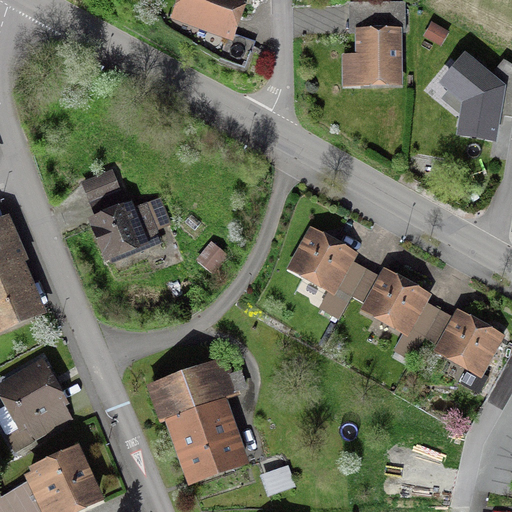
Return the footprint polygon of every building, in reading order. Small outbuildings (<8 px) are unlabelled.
[(241,0),(181,0),(175,17),(228,36),(241,0)] [(375,5),(376,34),(358,35),(359,85),(396,84),(396,34),(403,34),(403,4),(375,5)] [(453,136),(493,143),(504,86),(462,52),(438,81),(460,99),(453,136)] [(127,209),(96,222),(91,224),(106,259),(142,245),(138,236),(153,230),(143,207),(129,213),(127,209)] [(0,329),(33,315),(0,236),(0,329)] [(314,237),(311,236),(292,270),(330,291),(332,288),(349,257),(329,246),(314,237)] [(384,277),(367,308),(365,311),(404,333),(406,329),(423,298),(402,287),(390,280),(384,277)] [(458,318),(440,349),(438,352),(477,374),(496,340),(476,328),(463,321),(458,318)] [(222,365),(162,386),(196,480),(234,466),(224,439),(230,437),(228,431),(222,433),(212,405),(234,397),(232,392),(243,388),(238,374),(227,378),(222,365)] [(48,381),(40,366),(1,389),(10,404),(0,410),(0,427),(13,450),(35,438),(27,424),(57,407),(62,404),(48,381)] [(69,511),(95,501),(74,455),(35,473),(35,474),(26,478),(32,492),(41,511),(69,511)] [(266,495),(296,487),(290,466),(261,473),(266,495)] [(0,503),(1,503),(4,508),(27,495),(22,486),(0,499),(0,503)]
